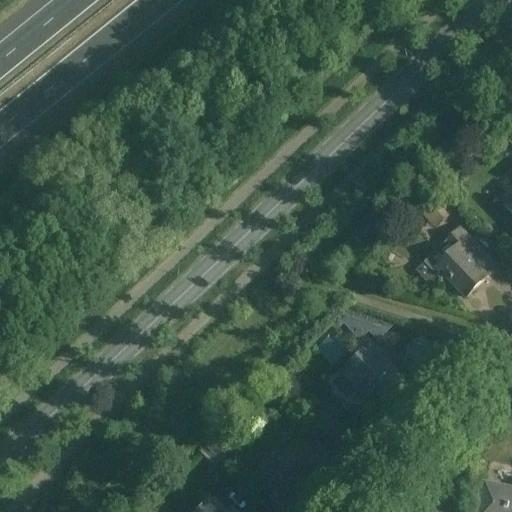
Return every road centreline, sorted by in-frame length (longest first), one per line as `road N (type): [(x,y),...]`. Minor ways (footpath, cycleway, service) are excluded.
road 1 (secondary): [(0,458),(235,250),(496,0)]
road 2 (residential): [(364,511),(511,352)]
road 3 (motorway): [(0,130),(160,0)]
